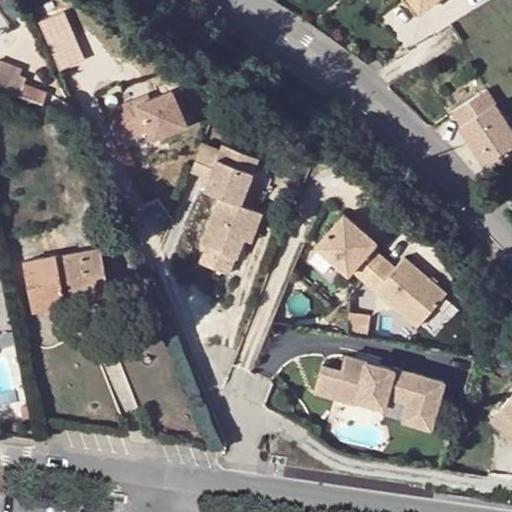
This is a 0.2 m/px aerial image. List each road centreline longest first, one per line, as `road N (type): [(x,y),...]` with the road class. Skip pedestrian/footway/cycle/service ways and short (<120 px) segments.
road 1 (unknown): [(244,486),(241,416),(211,394),(94,110)]
road 2 (residential): [(511,244),(413,147),(214,0)]
road 3 (unclassified): [(156,474),(420,511)]
road 4 (unknown): [(241,416),(278,354),(332,346),(430,365)]
road 5 (unclassified): [(0,452),(156,474)]
